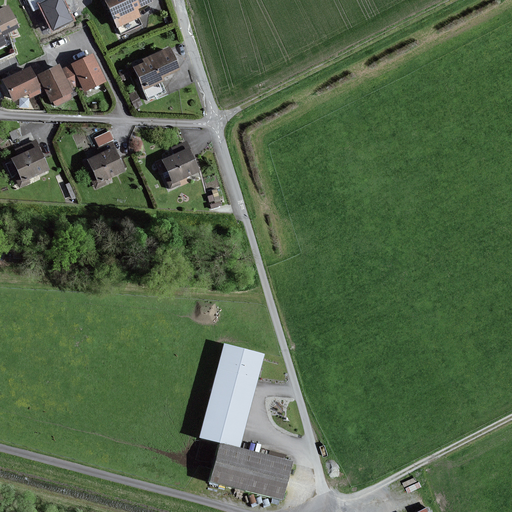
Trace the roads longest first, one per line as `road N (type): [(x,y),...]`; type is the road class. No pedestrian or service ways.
road 1 (residential): [(215,122),(320,472),(322,498),(313,511)]
road 2 (track): [(454,0),(215,122)]
road 3 (residential): [(240,511),(0,447)]
road 4 (residential): [(0,113),(215,122)]
road 5 (track): [(511,416),(349,501),(322,498)]
road 6 (residential): [(179,0),(215,122)]
